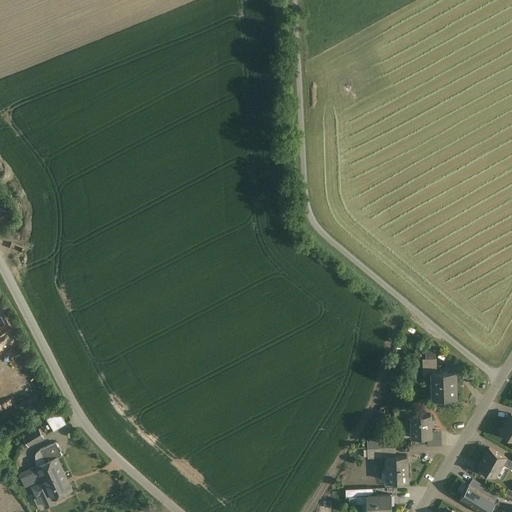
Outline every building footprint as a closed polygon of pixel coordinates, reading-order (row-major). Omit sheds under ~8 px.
[(436,358),(422,358),(423,375),(433,375),(433,372),(437,372),(436,358)] [(437,372),(433,372),(433,375),(434,398),(456,397),(455,371),(437,372)] [(407,406),(394,406),(395,416),(408,415),(407,406)] [(431,413),(412,414),(413,436),(431,435),(431,413)] [(511,414),(501,431),(511,438),(511,445),(511,446),(511,414)] [(40,429),(27,437),(32,447),(46,439),(40,429)] [(56,442),(40,449),(40,450),(43,448),(48,460),(56,457),(57,457),(62,455),(56,442)] [(395,446),(382,447),(382,457),(386,456),(396,455),(395,446)] [(382,447),(367,448),(368,457),(382,457),(382,447)] [(43,448),(40,450),(40,449),(37,452),(36,454),(36,465),(37,466),(48,460),(43,448)] [(507,458),(490,448),(478,466),(496,476),(507,458)] [(396,455),(386,456),(387,480),(408,480),(407,455),(396,455)] [(57,457),(56,457),(48,460),(37,466),(36,466),(43,481),(52,499),(53,499),(72,490),(57,457)] [(34,467),(20,473),(26,485),(39,479),(34,467)] [(43,481),(31,487),(36,497),(40,495),(45,507),(54,502),(53,499),(52,499),(43,481)] [(482,492),(469,483),(460,497),(474,505),(482,492)] [(360,488),(346,489),(346,496),(360,496),(360,488)] [(487,511),(495,500),(482,492),(474,505),(485,511),(487,511)] [(391,511),(390,493),(368,494),(369,511),(391,511)]
